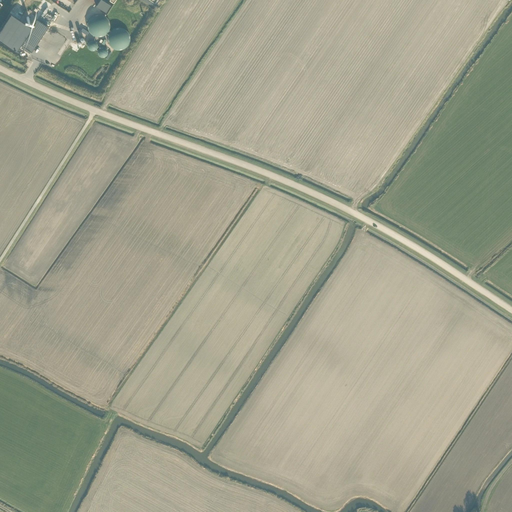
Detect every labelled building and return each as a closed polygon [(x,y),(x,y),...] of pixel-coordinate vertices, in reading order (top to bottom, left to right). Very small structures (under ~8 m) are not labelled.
[(103,0),(99,0),(96,6),(106,12),(111,5),(103,0)] [(50,19),(52,17),(41,10),(40,12),(50,19)] [(40,13),(38,15),(49,21),(50,19),(40,13)] [(31,52),(48,27),(37,20),(32,28),(11,15),(0,30),(0,39),(17,51),(21,45),(31,52)] [(87,25),(87,26),(87,27),(87,28),(87,29),(87,30),(88,30),(88,31),(89,32),(89,33),(90,34),(91,35),(92,35),(93,36),(94,36),(94,37),(95,37),(96,37),(97,37),(98,37),(99,37),(100,37),(101,37),(102,36),(103,36),(104,36),(104,35),(105,34),(106,34),(106,33),(107,32),(108,32),(108,31),(108,30),(109,29),(109,28),(109,27),(109,26),(109,25),(109,24),(109,23),(108,22),(108,21),(108,20),(107,20),(107,19),(106,18),(105,17),(104,16),(103,16),(102,15),(101,15),(100,15),(99,15),(98,15),(97,15),(96,15),(95,15),(94,15),(93,16),(92,16),(91,17),(90,18),(89,19),(88,20),(88,21),(87,22),(87,23),(87,24),(87,25)] [(39,19),(49,25),(50,23),(40,17),(39,19)] [(130,40),(130,39),(130,38),(130,37),(129,36),(129,35),(128,34),(128,33),(127,32),(127,31),(126,31),(125,30),(124,30),(124,29),(123,29),(122,29),(121,28),(120,28),(119,28),(118,28),(117,28),(116,28),(115,28),(114,29),(113,30),(112,30),(111,31),(110,31),(110,32),(109,33),(109,34),(108,34),(108,35),(108,36),(107,37),(107,38),(107,39),(107,40),(107,41),(108,42),(108,43),(108,44),(109,45),(110,46),(110,47),(111,48),(112,48),(112,49),(113,49),(114,50),(115,50),(116,50),(117,50),(118,50),(119,50),(120,50),(121,50),(122,50),(123,49),(124,49),(125,48),(126,48),(126,47),(127,46),(128,46),(128,45),(129,44),(129,43),(129,42),(129,41),(130,40)] [(87,45),(87,46),(87,47),(87,48),(88,49),(88,50),(89,50),(89,51),(90,51),(91,51),(92,51),(93,51),(94,51),(94,50),(95,50),(96,49),(97,48),(97,47),(97,46),(97,45),(97,44),(96,43),(96,42),(95,42),(94,41),(93,41),(92,41),(91,41),(90,41),(89,41),(89,42),(88,42),(88,43),(87,43),(87,44),(87,45)] [(97,52),(97,53),(97,54),(98,55),(98,56),(99,57),(100,57),(101,58),(102,58),(103,58),(104,58),(104,57),(105,57),(106,56),(107,55),(107,54),(107,53),(107,52),(107,51),(107,50),(106,49),(105,48),(104,48),(103,47),(102,47),(101,47),(100,48),(99,48),(98,49),(98,50),(97,50),(97,51),(97,52)]
